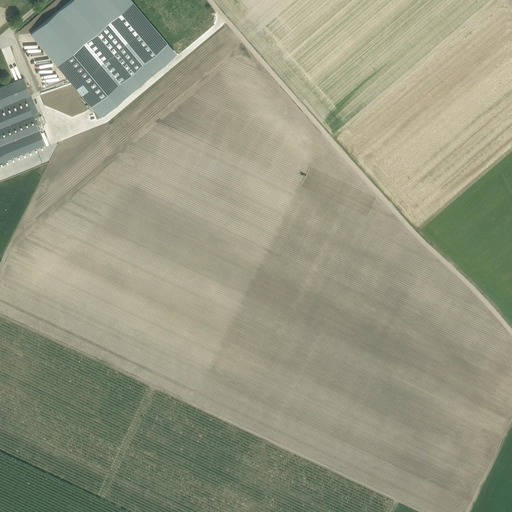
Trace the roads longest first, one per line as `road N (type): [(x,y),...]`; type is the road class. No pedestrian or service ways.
road 1 (track): [(424,511),(0,315)]
road 2 (track): [(210,0),(425,244),(511,329)]
